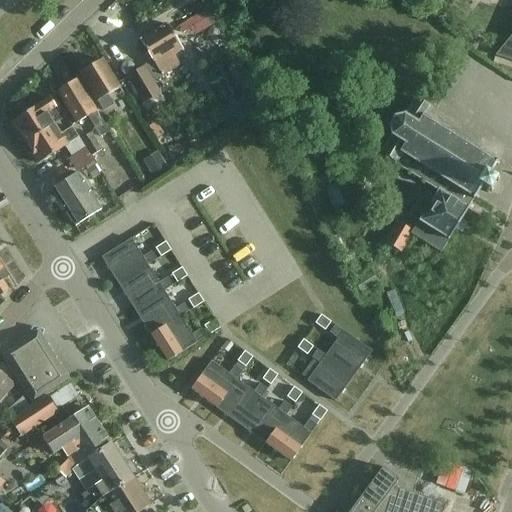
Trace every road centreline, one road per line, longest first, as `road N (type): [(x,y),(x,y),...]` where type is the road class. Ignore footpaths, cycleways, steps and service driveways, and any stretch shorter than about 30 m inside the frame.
road 1 (residential): [(321,511),(511,262)]
road 2 (residential): [(160,425),(60,266)]
road 3 (residential): [(314,511),(192,421),(160,425)]
road 4 (residential): [(0,89),(93,0)]
